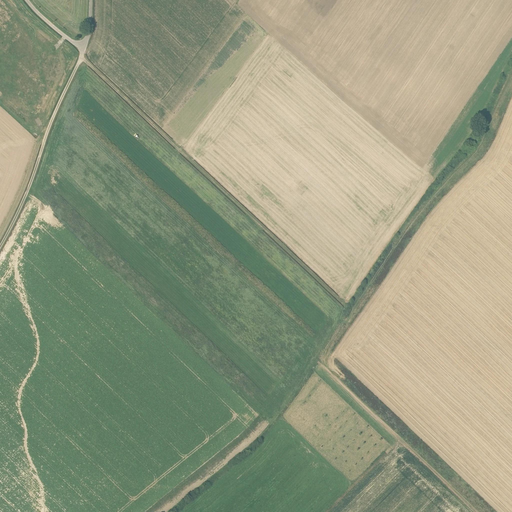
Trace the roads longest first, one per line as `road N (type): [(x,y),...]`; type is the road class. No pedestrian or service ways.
road 1 (track): [(81,58),(343,303),(342,322)]
road 2 (track): [(0,246),(81,42)]
